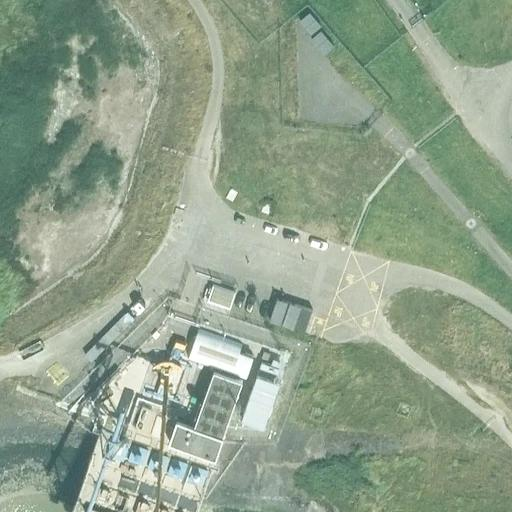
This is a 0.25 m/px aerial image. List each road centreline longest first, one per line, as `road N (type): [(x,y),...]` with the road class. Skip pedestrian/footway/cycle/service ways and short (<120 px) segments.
road 1 (unclassified): [(511,321),(436,279),(342,272),(193,233)]
road 2 (unclassified): [(482,113),(398,0)]
